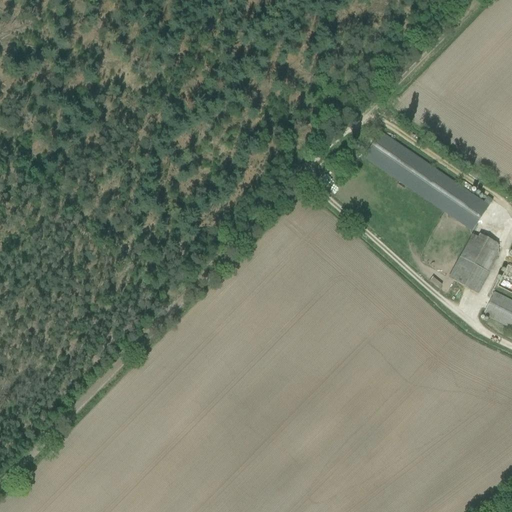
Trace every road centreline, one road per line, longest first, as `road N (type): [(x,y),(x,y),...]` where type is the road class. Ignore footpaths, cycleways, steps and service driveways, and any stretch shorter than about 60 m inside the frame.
road 1 (track): [(511,348),(478,333),(297,174),(176,298),(0,131)]
road 2 (track): [(0,478),(176,298)]
road 3 (track): [(297,174),(478,0)]
